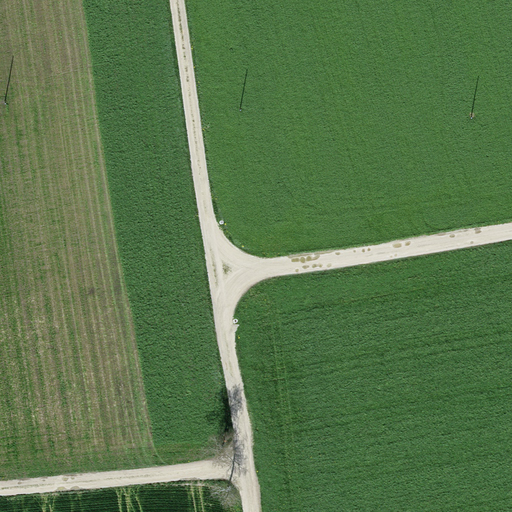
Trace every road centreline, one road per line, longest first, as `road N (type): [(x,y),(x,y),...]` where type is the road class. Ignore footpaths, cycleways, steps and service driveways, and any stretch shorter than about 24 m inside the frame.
road 1 (track): [(177,0),(243,465)]
road 2 (track): [(511,227),(218,276)]
road 3 (track): [(243,465),(0,489)]
